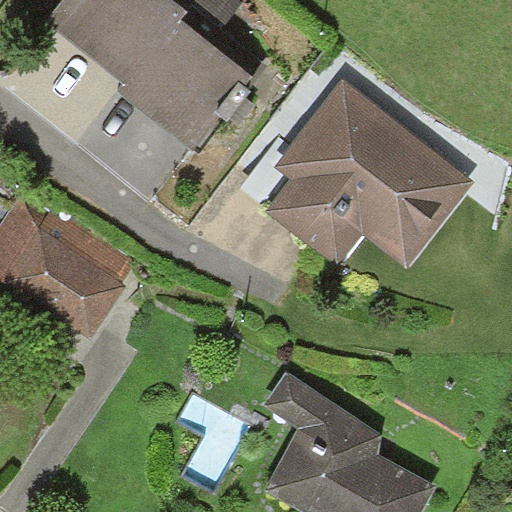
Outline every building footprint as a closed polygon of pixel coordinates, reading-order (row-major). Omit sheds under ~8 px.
[(65,0),(45,25),(125,88),(128,89),(192,8),(197,0),(65,0)] [(236,0),(197,0),(192,8),(221,32),(242,3),(236,0)] [(221,32),(192,8),(128,89),(125,88),(120,95),(192,152),(262,64),(221,32)] [(475,184),(343,80),(274,169),(291,181),(265,215),(341,269),(364,237),(407,270),(475,184)] [(135,261),(52,209),(38,200),(29,216),(12,205),(0,224),(0,248),(0,281),(25,297),(20,305),(65,333),(69,326),(92,340),(126,287),(121,283),(135,261)] [(384,435),(284,377),(265,409),(301,429),(264,491),(300,511),(425,511),(439,489),(380,455),(384,435)]
